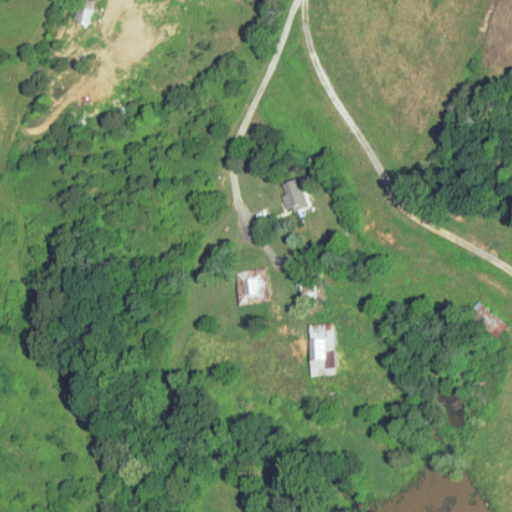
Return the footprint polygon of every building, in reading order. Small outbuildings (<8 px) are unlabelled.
[(284,184),(288,195),(284,196),(291,212),(312,204),(301,176),(284,184)] [(305,293),(319,291),(316,265),(303,267),(304,272),(297,273),(299,285),(303,285),(305,293)] [(245,269),(249,299),(244,300),(244,304),(272,300),(267,266),(245,269)] [(501,337),(511,323),(483,301),(472,315),(501,337)] [(340,374),(338,322),(313,323),(315,375),(340,374)]
